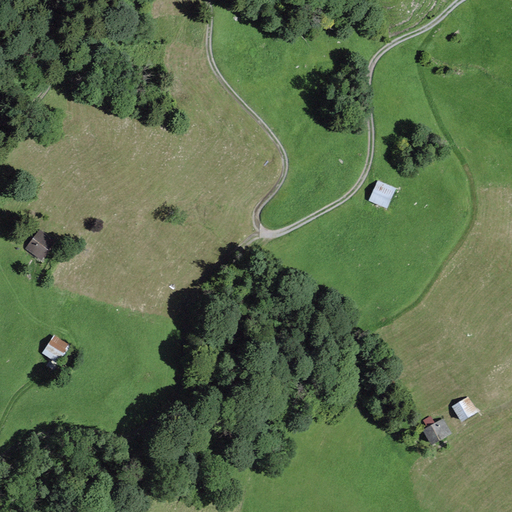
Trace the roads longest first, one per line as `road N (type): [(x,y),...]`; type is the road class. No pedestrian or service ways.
road 1 (track): [(465,0),(440,25),(388,49),(375,66),(370,161),(353,190),(270,235),(255,216),(278,187),(284,156),(210,59),(207,0)]
road 2 (track): [(261,232),(193,293),(185,360),(195,409),(148,438)]
road 3 (track): [(108,0),(63,47),(46,89),(0,123)]
